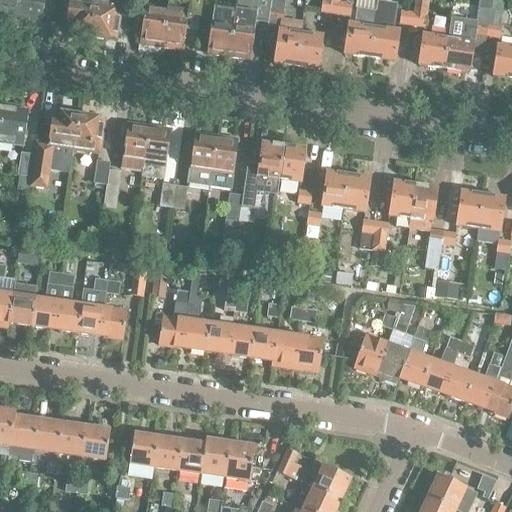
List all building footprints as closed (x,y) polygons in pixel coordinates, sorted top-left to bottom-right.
[(0,0),(0,25),(15,27),(19,0),(0,0)] [(45,0),(19,0),(15,27),(32,29),(33,27),(41,29),(45,0)] [(74,34),(91,36),(96,3),(81,1),(81,0),(70,0),(66,30),(74,31),(74,34)] [(96,3),(91,36),(108,39),(108,37),(116,38),(121,7),(132,8),(133,2),(133,0),(112,0),(111,5),(96,3)] [(133,0),(133,2),(132,8),(144,10),(140,43),(162,46),(167,11),(146,8),(146,0),(133,0)] [(184,49),(188,17),(200,18),(202,0),(167,0),(167,11),(162,46),(184,49)] [(202,0),(200,18),(212,20),(207,53),(229,56),(236,3),(215,0),(202,0)] [(257,0),(257,2),(241,0),(236,0),(236,3),(229,56),(251,59),(256,20),(269,22),(271,4),(271,0),(257,0)] [(271,0),(271,4),(269,22),(281,24),(274,65),(296,68),(301,34),(303,23),(282,20),(285,0),(271,0)] [(322,0),(321,14),(338,16),(340,3),(340,0),(322,0)] [(415,0),(413,14),(412,27),(424,29),(429,0),(415,0)] [(376,13),(370,59),(395,62),(399,33),(393,32),(397,5),(377,2),(376,10),(376,13)] [(340,3),(338,16),(350,18),(352,4),(340,3)] [(474,44),(475,37),(488,39),(490,27),(489,26),(491,11),(478,9),(476,23),(450,19),(447,40),(449,41),(444,70),(470,74),(474,44)] [(344,55),(370,59),(376,13),(357,10),(354,26),(349,25),(344,55)] [(499,40),(503,13),(491,11),(489,26),(490,27),(488,39),(499,40)] [(400,26),(412,27),(413,14),(401,12),(400,26)] [(322,37),(301,34),(296,68),(317,72),(322,37)] [(419,66),(444,70),(449,41),(447,40),(423,37),(419,66)] [(493,77),(511,80),(511,50),(498,48),(493,77)] [(21,108),(4,106),(0,130),(0,142),(25,146),(30,113),(20,112),(21,108)] [(29,189),(31,189),(47,191),(50,173),(69,175),(73,151),(74,151),(80,117),(62,114),(62,117),(54,116),(49,147),(36,145),(34,157),(29,189)] [(105,121),(80,117),(74,151),(100,155),(105,121)] [(127,126),(121,172),(143,175),(144,165),(149,129),(127,126)] [(149,129),(144,165),(166,168),(171,133),(149,129)] [(188,171),(186,186),(210,189),(217,140),(195,136),(190,172),(188,171)] [(217,140),(210,189),(232,192),(234,178),(239,143),(217,140)] [(245,185),(242,208),(255,210),(257,191),(277,193),(279,181),(284,147),(262,145),(257,186),(245,185)] [(305,150),(284,147),(279,181),(300,184),(305,150)] [(19,177),(17,191),(30,193),(31,189),(29,189),(34,157),(21,155),(18,177),(19,177)] [(97,163),(94,185),(106,187),(109,172),(110,165),(97,163)] [(106,187),(103,209),(115,211),(120,174),(109,172),(106,187)] [(348,177),(326,174),(321,208),(343,211),(348,177)] [(370,180),(348,177),(343,211),(365,214),(370,180)] [(388,217),(397,219),(395,228),(409,230),(415,187),(393,184),(388,217)] [(163,186),(160,209),(172,210),(175,188),(163,186)] [(409,230),(408,231),(430,234),(425,270),(434,272),(431,290),(420,289),(419,299),(434,302),(434,299),(436,283),(440,257),(443,234),(430,232),(431,224),(432,224),(437,190),(415,187),(409,230)] [(175,188),(172,210),(184,212),(187,190),(175,188)] [(300,193),(298,206),(310,207),(312,194),(300,193)] [(456,228),(478,231),(483,197),(461,194),(456,228)] [(242,198),(229,196),(226,218),(239,220),(242,198)] [(96,197),(95,208),(102,209),(103,198),(96,197)] [(483,197),(478,231),(499,234),(504,200),(483,197)] [(307,219),(306,227),(307,227),(319,229),(321,216),(309,214),(309,213),(308,213),(307,219)] [(359,250),(371,252),(376,223),(363,221),(361,235),(359,250)] [(389,225),(376,223),(371,252),(384,254),(389,225)] [(440,257),(452,258),(456,235),(443,234),(440,257)] [(134,240),(131,260),(147,261),(148,258),(161,260),(163,243),(134,240)] [(508,256),(510,244),(497,242),(495,255),(496,255),(494,270),(506,272),(508,256)] [(17,265),(39,268),(42,253),(20,249),(17,265)] [(234,254),(231,271),(265,275),(266,258),(234,254)] [(151,299),(164,301),(168,271),(155,270),(151,299)] [(143,299),(147,272),(134,271),(130,297),(143,299)] [(36,300),(32,329),(55,332),(63,276),(49,274),(45,301),(36,300)] [(323,284),(330,285),(332,275),(325,274),(323,284)] [(189,307),(183,351),(205,354),(210,325),(199,323),(202,299),(197,298),(200,276),(193,275),(192,276),(190,294),(188,307),(189,307)] [(495,275),(493,285),(501,286),(503,276),(495,275)] [(55,332),(78,336),(82,307),(71,305),(75,277),(63,276),(55,332)] [(387,288),(386,294),(399,296),(401,279),(397,279),(395,278),(393,288),(387,288)] [(93,292),(107,294),(109,282),(95,280),(93,292)] [(121,284),(109,282),(107,294),(120,296),(121,284)] [(459,286),(436,283),(434,299),(457,302),(459,286)] [(82,307),(78,336),(100,339),(105,310),(107,294),(93,292),(84,291),(82,307)] [(177,292),(175,305),(188,307),(190,294),(177,292)] [(227,293),(224,312),(235,314),(236,301),(237,294),(227,293)] [(0,326),(7,328),(8,325),(12,296),(0,294),(0,326)] [(8,325),(32,329),(36,300),(13,296),(12,296),(8,325)] [(248,303),(236,301),(235,314),(246,315),(248,303)] [(386,313),(399,315),(401,303),(388,301),(386,313)] [(399,384),(400,381),(414,339),(405,336),(415,309),(415,305),(401,303),(399,315),(397,320),(396,319),(392,332),(387,346),(388,347),(378,377),(399,384)] [(182,351),(183,351),(189,307),(188,307),(175,305),(173,319),(164,318),(159,347),(182,351)] [(281,307),(269,305),(267,318),(280,320),(281,307)] [(290,322),(302,324),(304,311),(291,309),(290,322)] [(117,312),(105,310),(100,339),(124,343),(128,314),(117,312)] [(316,312),(304,311),(302,324),(315,325),(316,312)] [(509,328),(511,317),(495,315),(493,325),(509,328)] [(155,316),(154,326),(161,327),(162,317),(155,316)] [(380,328),(392,332),(396,319),(385,316),(380,328)] [(205,354),(228,358),(232,328),(233,320),(220,318),(219,326),(210,325),(205,354)] [(414,339),(400,381),(424,389),(434,363),(421,358),(430,332),(418,327),(414,339)] [(228,358),(250,361),(255,332),(232,328),(228,358)] [(273,365),(277,335),(255,332),(250,361),(272,365),(273,365)] [(272,367),(295,371),(300,339),(277,335),(273,365),(272,365),(272,367)] [(502,371),(488,412),(509,419),(511,411),(511,390),(508,389),(511,378),(511,338),(505,358),(506,358),(502,371)] [(295,371),(318,375),(323,343),(300,339),(295,371)] [(346,356),(357,360),(354,369),(378,377),(388,347),(387,346),(365,339),(362,348),(350,343),(346,356)] [(445,351),(457,355),(462,343),(450,339),(445,351)] [(474,347),(462,343),(457,355),(469,360),(474,347)] [(488,366),(502,371),(506,358),(505,358),(493,354),(488,366)] [(424,389),(447,397),(456,371),(434,363),(424,389)] [(502,371),(488,366),(483,380),(479,379),(470,405),(488,412),(502,371)] [(447,397),(470,405),(479,379),(456,371),(447,397)] [(0,448),(11,451),(16,414),(0,411),(0,448)] [(16,414),(11,451),(34,454),(35,454),(40,419),(16,414)] [(40,419),(35,454),(57,457),(58,457),(63,423),(40,419)] [(63,423),(58,457),(82,461),(87,427),(63,423)] [(110,431),(87,427),(82,461),(105,464),(110,431)] [(129,468),(154,471),(159,438),(134,434),(129,468)] [(154,471),(178,475),(182,441),(159,438),(154,471)] [(206,445),(201,478),(225,481),(230,443),(205,440),(205,445),(206,445)] [(178,475),(201,478),(206,445),(205,445),(182,441),(178,475)] [(255,447),(230,443),(225,481),(249,485),(255,447)] [(299,456),(287,451),(277,473),(287,478),(286,479),(294,482),(301,468),(294,465),(299,456)] [(316,480),(312,488),(342,502),(351,481),(312,463),(306,475),(316,480)] [(30,475),(19,473),(17,487),(29,489),(30,475)] [(41,477),(30,475),(29,489),(40,490),(41,477)] [(427,498),(454,510),(464,488),(438,476),(427,498)] [(66,494),(77,495),(79,482),(66,480),(64,493),(66,494)] [(89,483),(79,482),(77,495),(77,496),(88,497),(89,483)] [(116,488),(115,500),(128,502),(129,502),(131,490),(116,488)] [(302,510),(306,511),(336,511),(342,502),(312,488),(302,510)] [(161,507),(164,508),(172,509),(175,496),(163,494),(161,507)] [(452,511),(454,510),(427,498),(420,511),(452,511)] [(206,511),(219,511),(221,508),(221,502),(208,500),(206,511)] [(271,511),(274,508),(262,502),(257,511),(271,511)]
